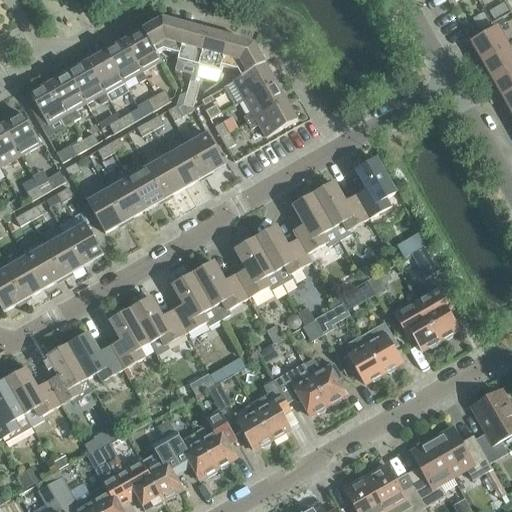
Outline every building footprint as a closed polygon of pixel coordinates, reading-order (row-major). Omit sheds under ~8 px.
[(172,19),(170,23),(163,21),(144,32),(157,56),(158,55),(163,52),(178,56),(179,56),(188,28),(189,24),(172,19)] [(199,68),(208,33),(200,31),(201,27),(189,24),(188,28),(179,56),(178,56),(177,62),(199,68)] [(162,63),(158,55),(157,56),(144,32),(143,32),(141,28),(130,35),(132,39),(125,42),(142,74),(162,63)] [(482,62),(508,48),(497,28),(471,43),(482,62)] [(217,32),(216,36),(208,33),(199,68),(221,74),(222,68),(229,39),(230,35),(217,32)] [(254,46),(229,39),(222,68),(237,73),(241,78),(241,79),(265,65),(254,46)] [(106,53),(124,84),(135,78),(139,85),(146,81),(142,74),(125,42),(118,46),(116,43),(104,50),(106,53)] [(511,54),(508,48),(482,62),(493,81),(511,70),(511,54)] [(106,53),(87,64),(105,95),(109,102),(110,104),(129,93),(124,84),(106,53)] [(109,102),(105,95),(87,64),(69,74),(86,106),(97,99),(101,106),(109,102)] [(265,65),(241,79),(241,78),(233,82),(244,102),(276,84),(265,65)] [(503,100),(511,94),(511,70),(493,81),(503,100)] [(50,85),(67,116),(72,124),(80,120),(75,112),(86,106),(69,74),(50,85)] [(196,97),(199,85),(189,83),(186,95),(196,97)] [(247,125),(255,120),(286,103),(276,84),(244,102),(251,114),(243,118),(247,125)] [(41,131),(60,121),(64,128),(72,124),(67,116),(50,85),(30,96),(34,103),(27,106),(41,131)] [(511,94),(503,100),(511,114),(511,94)] [(193,110),(195,101),(196,97),(186,95),(183,107),(193,110)] [(162,108),(168,105),(163,96),(157,99),(162,108)] [(151,115),(162,108),(157,99),(146,106),(151,115)] [(207,117),(216,112),(211,103),(202,108),(207,117)] [(286,103),(255,120),(247,125),(251,131),(259,127),(266,140),(297,122),(286,103)] [(172,121),(181,116),(176,107),(167,112),(172,121)] [(41,147),(23,115),(3,127),(20,158),(41,147)] [(125,130),(133,125),(128,116),(120,121),(125,130)] [(152,133),(164,126),(158,117),(147,124),(152,133)] [(220,140),(229,135),(220,118),(211,123),(220,140)] [(111,137),(125,130),(120,121),(106,128),(111,137)] [(142,139),(152,133),(147,124),(137,130),(142,139)] [(20,158),(3,127),(0,128),(0,168),(1,170),(20,158)] [(224,146),(233,141),(229,135),(220,140),(224,146)] [(205,178),(225,167),(207,136),(187,147),(205,178)] [(87,151),(95,146),(90,137),(82,142),(87,151)] [(112,155),(124,149),(119,140),(107,146),(112,155)] [(73,159),(87,151),(82,142),(68,150),(73,159)] [(102,161),(112,155),(107,146),(97,152),(102,161)] [(205,178),(187,147),(167,158),(185,190),(205,178)] [(167,158),(147,170),(165,201),(185,190),(167,158)] [(356,173),(367,193),(356,199),(369,221),(390,209),(386,200),(396,194),(377,161),(356,173)] [(70,180),(81,173),(76,164),(65,171),(70,180)] [(165,201),(147,170),(127,181),(146,212),(165,201)] [(37,188),(42,197),(51,192),(65,184),(60,174),(45,183),(46,183),(37,188)] [(108,192),(125,223),(146,212),(127,181),(108,192)] [(334,185),(314,197),(333,230),(340,242),(350,236),(348,233),(369,221),(356,199),(346,205),(334,185)] [(29,205),(42,197),(37,188),(24,196),(29,205)] [(60,206),(71,200),(66,191),(55,197),(60,206)] [(125,223),(108,192),(87,204),(105,235),(125,223)] [(298,243),(306,257),(307,256),(327,245),(329,248),(339,243),(340,242),(333,230),(314,197),(293,209),(304,228),(293,235),(298,243)] [(0,214),(3,220),(11,215),(6,206),(0,209),(0,214)] [(31,223),(39,218),(34,209),(26,214),(31,223)] [(17,230),(31,223),(26,214),(12,221),(17,230)] [(65,237),(83,268),(103,257),(86,226),(89,225),(83,214),(60,227),(65,237)] [(298,243),(288,249),(277,229),(256,241),(275,274),(282,286),(292,280),(290,277),(312,265),(307,256),(306,257),(298,243)] [(419,236),(410,241),(417,253),(426,248),(419,236)] [(83,268),(65,237),(45,248),(63,280),(83,268)] [(246,272),(236,278),(248,301),(269,289),(271,292),(282,286),(275,274),(256,241),(235,252),(246,272)] [(426,281),(441,272),(442,271),(428,247),(426,248),(417,253),(412,256),(426,281)] [(63,280),(45,248),(26,260),(43,291),(63,280)] [(6,271),(24,302),(43,291),(26,260),(6,271)] [(248,301),(236,278),(225,284),(214,265),(193,276),(212,310),(219,322),(229,316),(227,313),(238,307),(248,301)] [(0,274),(0,308),(3,314),(24,302),(6,271),(0,274)] [(367,282),(374,278),(369,271),(361,276),(365,284),(367,282)] [(173,314),(186,336),(207,324),(209,328),(219,322),(212,310),(193,276),(173,288),(184,308),(173,314)] [(376,298),(386,292),(377,276),(374,278),(367,282),(376,298)] [(376,298),(367,282),(365,284),(339,299),(343,305),(346,311),(374,295),(376,298)] [(456,333),(459,332),(450,317),(454,314),(439,288),(417,301),(440,342),(447,338),(450,339),(455,336),(456,333)] [(339,298),(331,302),(335,309),(343,305),(339,299),(339,298)] [(186,336),(173,314),(163,320),(151,300),(131,312),(150,346),(157,358),(169,351),(167,347),(175,342),(186,336)] [(436,345),(440,342),(417,301),(394,314),(409,340),(413,338),(422,353),(427,350),(430,351),(435,348),(436,345)] [(323,336),(332,330),(330,327),(349,316),(346,311),(343,305),(335,309),(315,321),(323,336)] [(304,328),(313,322),(306,310),(297,315),(304,328)] [(110,324),(121,343),(111,349),(123,372),(145,360),(140,351),(150,346),(131,312),(110,324)] [(311,342),(323,336),(315,321),(314,322),(303,329),(311,342)] [(401,365),(393,350),(397,347),(385,325),(375,331),(362,338),(361,339),(366,348),(383,376),(387,373),(391,374),(396,371),(397,367),(401,365)] [(282,341),(274,328),(266,333),(274,346),(282,341)] [(89,336),(68,347),(87,381),(97,376),(102,384),(123,372),(111,349),(100,356),(89,336)] [(352,373),(356,371),(365,386),(369,383),(373,384),(378,381),(379,378),(383,376),(366,348),(361,339),(349,346),(354,355),(344,360),(352,373)] [(59,379),(48,385),(61,407),(92,390),(87,381),(68,347),(48,359),(59,379)] [(341,403),(342,399),(346,397),(338,382),(342,379),(334,366),(320,374),(313,361),(304,366),(306,370),(309,373),(328,407),(332,405),(335,406),(341,403)] [(301,403),(310,418),(314,415),(317,416),(323,413),(323,410),(328,407),(309,373),(306,370),(304,366),(281,379),(289,392),(297,406),(301,403)] [(61,407),(48,385),(38,391),(26,371),(16,377),(14,374),(4,380),(32,429),(44,422),(42,418),(50,413),(61,407)] [(0,441),(3,440),(5,444),(32,429),(4,380),(0,382),(0,441)] [(288,408),(274,383),(263,389),(268,397),(252,406),(256,413),(256,414),(272,442),(276,439),(280,440),(285,437),(286,434),(290,431),(280,413),(288,408)] [(207,391),(219,411),(221,414),(223,412),(232,407),(219,384),(207,391)] [(475,441),(477,445),(489,466),(507,455),(499,441),(511,433),(511,411),(501,392),(471,409),(486,435),(475,441)] [(239,423),(238,424),(254,452),(258,450),(262,451),(267,448),(268,444),(272,442),(256,414),(256,413),(252,406),(234,416),(239,423)] [(223,412),(221,414),(219,411),(204,419),(209,428),(197,435),(217,471),(221,468),(225,469),(230,466),(231,463),(236,460),(225,442),(236,436),(223,412)] [(452,429),(431,441),(453,479),(466,472),(472,482),(492,471),(489,466),(477,445),(465,451),(452,429)] [(215,472),(217,471),(197,435),(181,444),(176,435),(165,441),(183,472),(191,467),(199,481),(206,477),(207,479),(216,474),(215,472)] [(101,447),(98,438),(84,444),(88,452),(101,447)] [(158,458),(152,462),(156,469),(148,473),(142,463),(141,463),(163,502),(167,499),(171,500),(176,497),(177,494),(182,491),(174,477),(183,472),(165,441),(152,448),(158,458)] [(411,482),(412,484),(426,509),(446,497),(440,487),(453,479),(431,441),(410,453),(423,475),(411,482)] [(106,465),(128,502),(137,497),(145,511),(149,510),(153,511),(158,508),(159,504),(163,502),(141,463),(126,472),(109,444),(98,451),(106,465)] [(69,465),(65,458),(54,465),(58,472),(69,465)] [(128,502),(106,465),(94,471),(103,487),(89,496),(98,511),(122,511),(120,507),(128,502)] [(420,511),(426,509),(412,484),(400,491),(386,467),(365,479),(384,511),(388,511),(398,507),(400,511),(420,511)] [(34,470),(19,478),(26,489),(40,480),(34,470)] [(70,511),(73,511),(98,511),(89,496),(81,500),(81,499),(75,503),(62,480),(59,482),(55,476),(45,482),(62,511),(70,511)] [(384,511),(365,479),(344,491),(356,511),(384,511)] [(48,511),(62,511),(45,482),(36,487),(39,493),(38,494),(48,511)] [(323,511),(318,501),(307,508),(309,511),(307,511),(323,511)]
